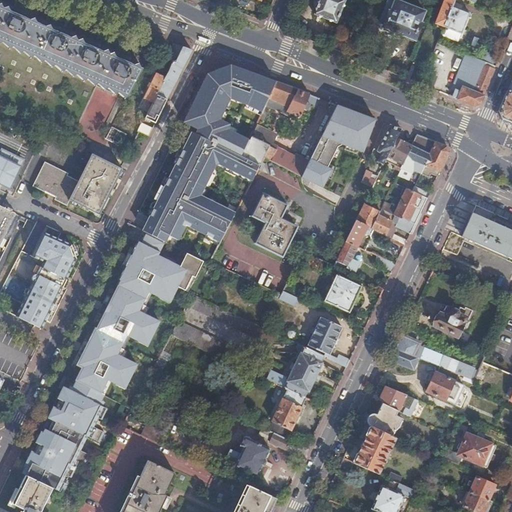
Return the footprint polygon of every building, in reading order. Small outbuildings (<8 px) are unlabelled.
[(221,0),(219,5),(227,8),(230,0),(221,0)] [(336,23),(344,2),(340,0),(318,0),(313,15),(336,23)] [(394,3),(385,27),(384,28),(414,40),(425,12),(395,0),(394,3)] [(453,0),(441,0),(440,4),(439,5),(440,5),(442,6),(435,24),(436,24),(436,26),(436,27),(438,28),(439,28),(441,28),(442,27),(442,26),(443,26),(451,7),(453,0)] [(389,1),(380,25),(385,27),(394,3),(389,1)] [(125,94),(128,95),(134,85),(137,80),(143,70),(48,28),(0,6),(0,41),(3,43),(9,49),(12,47),(22,51),(29,58),(33,56),(53,65),(60,72),(65,70),(76,76),(82,81),(86,79),(98,84),(100,81),(115,89),(115,88),(125,94)] [(451,7),(443,26),(440,35),(457,42),(469,13),(451,7)] [(343,54),(349,40),(336,34),(330,49),(343,54)] [(156,95),(167,100),(191,50),(173,44),(166,60),(172,62),(164,78),(156,95)] [(212,49),(129,217),(214,259),(258,171),(233,159),(273,78),(212,49)] [(455,90),(452,97),(475,106),(481,104),(496,67),(465,55),(452,89),(455,90)] [(148,112),(156,95),(164,78),(155,73),(138,108),(148,112)] [(425,73),(420,85),(432,89),(437,78),(425,73)] [(511,81),(499,112),(502,119),(511,122),(511,81)] [(310,95),(277,83),(266,105),(290,117),(291,114),(300,118),(303,111),(307,112),(308,111),(310,106),(310,105),(307,103),(310,95)] [(145,118),(155,124),(167,100),(156,95),(148,112),(145,118)] [(307,163),(301,176),(321,187),(331,169),(326,167),(337,148),(342,145),(363,153),(372,129),(375,120),(369,118),(360,114),(337,105),(333,113),(316,147),(307,163)] [(139,131),(149,136),(153,127),(143,122),(139,131)] [(401,130),(390,126),(387,132),(378,152),(381,154),(378,162),(384,165),(388,157),(396,139),(401,130)] [(106,139),(121,146),(127,134),(112,127),(106,139)] [(251,136),(248,141),(241,156),(260,165),(264,158),(271,161),(277,150),(251,136)] [(424,139),(416,136),(411,146),(400,171),(398,175),(408,180),(413,170),(420,174),(435,143),(424,139)] [(396,139),(388,157),(398,161),(394,169),(400,171),(411,146),(396,139)] [(447,147),(435,143),(420,174),(428,178),(430,174),(437,177),(449,154),(447,147)] [(277,150),(271,161),(301,176),(307,163),(277,148),(277,150)] [(0,181),(3,184),(10,187),(24,160),(3,150),(0,156),(0,181)] [(93,156),(79,182),(70,201),(99,216),(122,170),(93,156)] [(361,183),(362,184),(372,188),(375,182),(369,179),(371,174),(366,171),(365,173),(361,183)] [(412,192),(394,183),(393,186),(411,194),(412,192)] [(430,193),(415,185),(412,192),(427,199),(430,193)] [(427,199),(412,192),(411,194),(403,210),(400,217),(405,219),(406,218),(416,223),(427,199)] [(287,205),(264,194),(252,216),(266,223),(256,243),(283,256),(290,243),(286,240),(293,224),(281,218),(287,205)] [(385,202),(381,209),(385,211),(399,218),(400,217),(403,210),(385,202)] [(364,205),(359,215),(358,217),(361,218),(358,223),(372,229),(373,227),(379,215),(380,213),(364,205)] [(0,211),(0,247),(16,214),(2,207),(0,211)] [(511,224),(476,209),(472,216),(511,233),(511,224)] [(382,217),(379,215),(373,227),(372,229),(400,243),(405,245),(407,240),(393,234),(396,226),(399,218),(385,211),(382,217)] [(511,233),(472,216),(463,237),(461,241),(511,262),(511,233)] [(400,217),(399,218),(396,226),(410,234),(416,223),(406,218),(405,219),(400,217)] [(356,222),(346,242),(357,247),(363,236),(368,238),(372,229),(358,223),(356,222)] [(35,256),(47,231),(44,229),(31,255),(35,256)] [(41,267),(68,280),(78,259),(74,244),(47,231),(35,256),(44,261),(41,267)] [(30,232),(23,251),(29,253),(35,234),(30,232)] [(158,256),(165,242),(147,233),(142,242),(139,240),(118,279),(118,280),(116,284),(118,285),(115,291),(113,289),(96,321),(99,322),(96,327),(93,326),(73,364),(78,367),(72,379),(77,381),(98,392),(105,378),(117,384),(118,381),(127,386),(138,365),(122,356),(126,349),(122,347),(128,335),(140,342),(141,338),(150,343),(161,322),(143,312),(147,306),(144,304),(150,292),(156,295),(158,292),(165,296),(163,299),(172,303),(180,288),(187,291),(203,261),(187,253),(180,267),(158,256)] [(346,242),(334,267),(338,269),(348,273),(349,270),(354,272),(355,272),(359,263),(351,260),(357,247),(346,242)] [(395,265),(384,259),(381,265),(393,271),(395,265)] [(38,273),(65,286),(68,280),(41,267),(38,273)] [(17,315),(44,328),(65,286),(38,273),(38,274),(35,273),(33,275),(33,277),(35,281),(17,315)] [(361,287),(336,276),(324,302),(349,313),(361,287)] [(286,284),(283,291),(296,298),(298,298),(301,291),(286,284)] [(281,294),(275,291),(274,295),(292,304),(295,306),(298,299),(298,298),(296,298),(283,291),(281,294)] [(277,334),(202,299),(193,295),(187,306),(271,346),(277,334)] [(474,309),(465,305),(464,307),(460,305),(458,310),(454,308),(453,308),(451,310),(447,308),(444,316),(441,315),(436,325),(458,335),(462,325),(461,324),(465,317),(469,319),(474,309)] [(347,368),(350,361),(339,356),(338,358),(330,354),(342,328),(321,318),(308,346),(309,347),(308,349),(324,357),(347,368)] [(243,352),(179,321),(171,335),(180,339),(237,365),(243,352)] [(171,335),(162,353),(150,375),(159,379),(180,339),(171,335)] [(408,338),(402,335),(396,348),(419,358),(440,366),(455,373),(457,373),(470,378),(475,368),(420,346),(421,343),(408,338)] [(298,344),(300,345),(303,340),(296,337),(293,342),(298,344)] [(324,357),(308,349),(300,345),(298,344),(297,347),(298,353),(300,354),(289,380),(271,371),(267,380),(289,390),(306,398),(309,392),(310,392),(323,364),(322,363),(324,357)] [(419,358),(396,348),(390,361),(414,370),(419,358)] [(427,392),(446,400),(454,381),(452,380),(455,373),(440,366),(437,374),(434,373),(427,392)] [(105,396),(77,381),(74,388),(71,387),(69,391),(64,389),(59,400),(61,401),(57,410),(54,408),(41,435),(89,458),(90,456),(81,451),(82,449),(80,447),(84,441),(86,442),(88,436),(101,443),(105,433),(93,427),(97,418),(103,420),(108,409),(103,407),(105,403),(102,402),(105,396)] [(418,400),(405,395),(386,387),(381,397),(385,399),(383,404),(398,410),(411,416),(418,400)] [(302,408),(307,398),(306,398),(289,390),(285,400),(284,399),(273,422),(292,431),(303,409),(302,408)] [(396,416),(397,413),(398,410),(383,404),(378,415),(375,415),(373,415),(371,417),(369,419),(368,421),(368,423),(369,426),(370,427),(392,437),(400,418),(396,416)] [(123,426),(156,442),(161,432),(128,417),(123,426)] [(392,437),(370,427),(353,463),(379,474),(396,439),(392,437)] [(304,459),(308,449),(263,428),(259,435),(269,440),(269,442),(304,459)] [(444,458),(459,464),(462,456),(482,465),(491,444),(467,434),(458,454),(448,450),(444,458)] [(89,458),(41,435),(37,444),(39,445),(35,454),(32,453),(25,468),(30,471),(27,477),(54,489),(64,494),(69,483),(68,480),(69,477),(72,478),(77,468),(74,466),(76,462),(85,466),(89,458)] [(257,477),(270,449),(245,437),(241,446),(244,448),(241,454),(232,450),(227,462),(257,477)] [(491,444),(482,465),(486,466),(496,446),(491,444)] [(351,462),(343,459),(340,466),(347,469),(351,462)] [(175,474),(148,461),(133,494),(129,492),(127,496),(130,498),(123,511),(160,511),(164,505),(168,496),(165,495),(175,474)] [(389,478),(390,479),(400,483),(403,477),(392,472),(389,478)] [(42,511),(54,489),(27,477),(27,476),(12,504),(25,510),(24,511),(21,511),(22,511),(21,511),(42,511)] [(470,492),(488,500),(495,485),(477,477),(470,492)] [(414,490),(400,484),(400,483),(390,479),(386,487),(383,485),(372,508),(380,511),(397,511),(405,495),(410,498),(414,497),(417,491),(414,490)] [(270,511),(277,500),(248,486),(241,502),(236,511),(270,511)] [(477,511),(483,511),(488,500),(470,492),(464,506),(477,511)]
